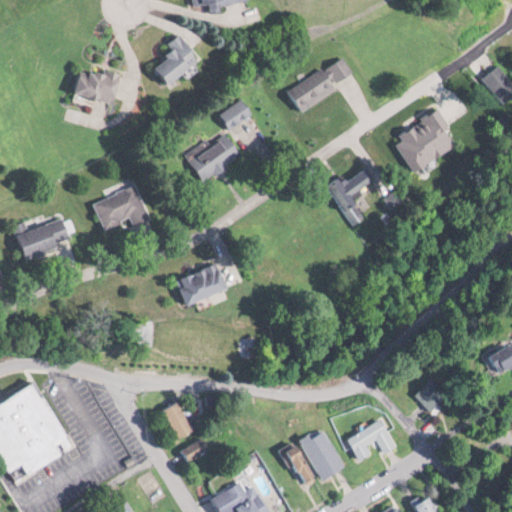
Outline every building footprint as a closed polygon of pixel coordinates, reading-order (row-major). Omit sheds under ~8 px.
[(206,0),(208,9),(243,0),(206,0)] [(175,81),(204,59),(184,32),(166,45),(173,55),(162,64),(175,81)] [(357,76),(345,55),(291,87),(304,108),(357,76)] [(116,101),(123,75),(82,63),(75,90),(116,101)] [(497,104),(511,95),(511,83),(501,64),(481,75),(497,104)] [(222,113),(232,128),(255,112),(245,97),(222,113)] [(190,157),(207,180),(244,153),(228,132),(212,143),(211,142),(190,157)] [(341,181),(347,194),(373,181),(367,168),(341,181)] [(109,233),(151,214),(136,182),(94,201),(109,233)] [(18,231),(25,257),(75,243),(67,217),(18,231)] [(178,275),(187,302),(228,288),(219,261),(178,275)] [(504,372),(511,366),(511,339),(491,353),(504,372)] [(141,369),(141,351),(122,351),(122,369),(141,369)] [(157,371),(183,371),(183,354),(157,354),(157,371)] [(445,398),(427,380),(415,394),(432,411),(445,398)] [(0,402),(0,449),(1,449),(17,479),(76,448),(40,381),(0,402)] [(202,411),(201,400),(190,401),(191,412),(202,411)] [(178,437),(194,428),(179,401),(163,410),(178,437)] [(367,444),(378,438),(385,452),(397,446),(382,418),(348,436),(360,459),(372,453),(367,444)] [(345,466),(323,427),(301,439),(323,479),(345,466)] [(209,446),(201,436),(182,449),(190,460),(209,446)] [(314,476),(300,444),(288,449),(302,481),(314,476)] [(271,511),(255,483),(246,489),(241,480),(213,496),(221,511),(231,511),(241,506),(244,511),(271,511)] [(438,511),(429,492),(412,499),(417,511),(438,511)] [(114,510),(114,511),(131,511),(128,503),(114,510)]
